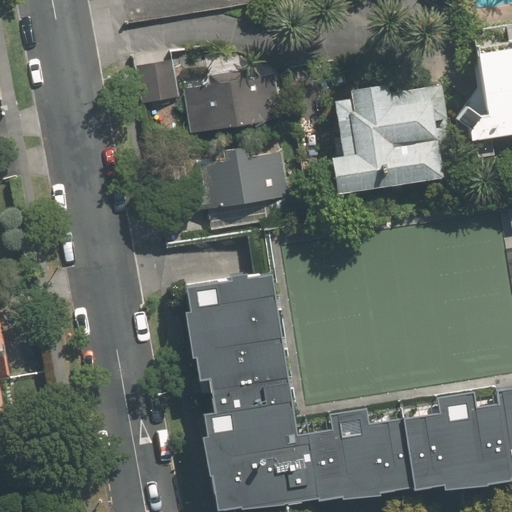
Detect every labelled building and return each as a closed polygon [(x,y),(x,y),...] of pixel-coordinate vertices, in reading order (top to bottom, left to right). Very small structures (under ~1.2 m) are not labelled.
[(511,52),(472,59),(483,125),(473,127),(460,117),(452,130),(464,139),(466,150),(511,142),(511,52)] [(171,57),(137,63),(141,88),(175,83),(171,57)] [(310,139),(313,158),(416,141),(417,142),(432,139),(420,64),(366,73),(365,66),(327,72),(328,80),(311,82),(320,137),(310,139)] [(183,90),(190,132),(281,118),(274,76),(248,80),(246,68),(206,74),(208,86),(183,90)] [(204,208),(288,194),(280,150),(196,164),(204,208)] [(511,203),(501,206),(505,233),(511,231),(511,203)] [(268,511),(511,480),(511,395),(294,424),(274,267),(176,280),(206,511),(268,511)] [(0,419),(11,417),(5,384),(17,382),(3,312),(0,312),(0,419)]
